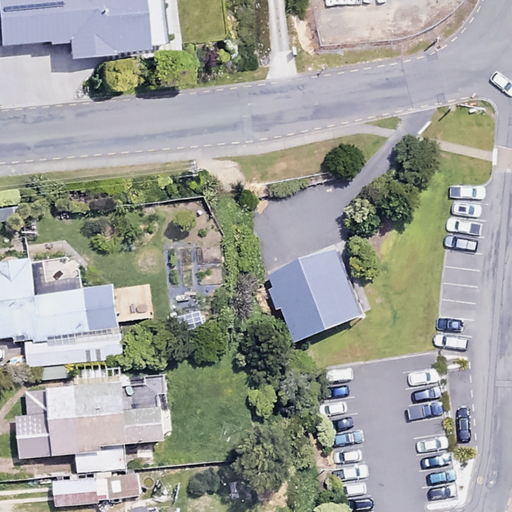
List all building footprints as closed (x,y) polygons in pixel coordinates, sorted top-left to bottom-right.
[(0,0),(0,42),(65,38),(67,54),(162,47),(158,0),(0,0)] [(265,273),(290,343),(367,315),(342,245),(265,273)] [(105,358),(122,356),(114,283),(80,287),(79,275),(47,279),(44,257),(0,261),(0,337),(22,335),(25,367),(71,361),(105,358)] [(202,331),(199,310),(173,314),(176,335),(202,331)] [(71,361),(73,382),(18,386),(23,455),(107,449),(106,443),(167,439),(164,404),(126,407),(124,378),(120,379),(118,363),(106,364),(105,358),(71,361)] [(57,481),(57,504),(96,503),(96,499),(137,497),(136,467),(63,470),(63,480),(57,481)] [(0,486),(0,506),(43,507),(43,487),(0,486)]
